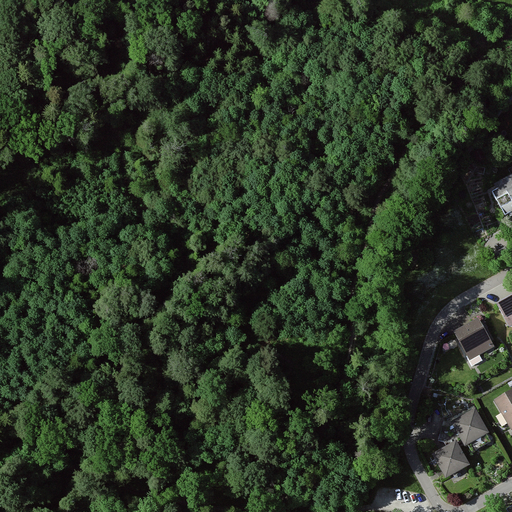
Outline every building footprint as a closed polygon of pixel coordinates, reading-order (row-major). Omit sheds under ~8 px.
[(494,189),(489,192),(503,220),(511,215),(511,179),(507,182),(494,189)] [(511,298),(497,307),(509,329),(511,327),(511,298)] [(479,320),(454,335),(469,361),(495,347),(479,320)] [(511,391),(494,401),(511,433),(511,432),(511,391)] [(476,411),(452,424),(467,450),(490,437),(476,411)] [(456,443),(432,456),(447,482),(470,469),(456,443)]
